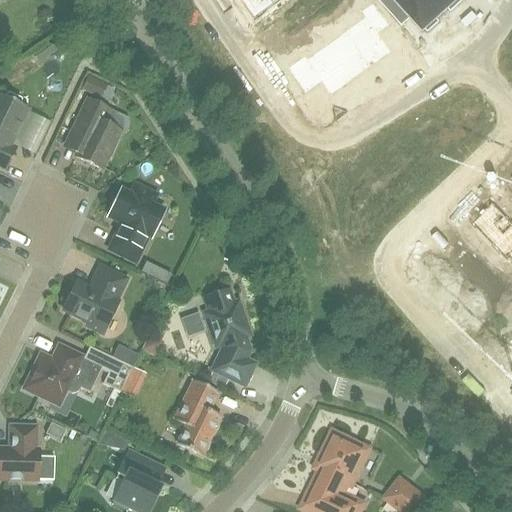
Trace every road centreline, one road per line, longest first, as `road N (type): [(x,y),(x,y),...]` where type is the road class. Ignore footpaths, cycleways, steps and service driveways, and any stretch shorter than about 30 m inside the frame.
road 1 (unclassified): [(306,383),(295,283),(119,0)]
road 2 (residential): [(511,411),(390,278),(398,242),(511,133)]
road 3 (residential): [(473,63),(348,135),(309,137),(294,129),(207,0)]
road 4 (unclassified): [(506,511),(429,422),(306,383)]
road 5 (residential): [(0,360),(77,200),(34,181)]
road 6 (residential): [(218,511),(274,442),(306,383)]
